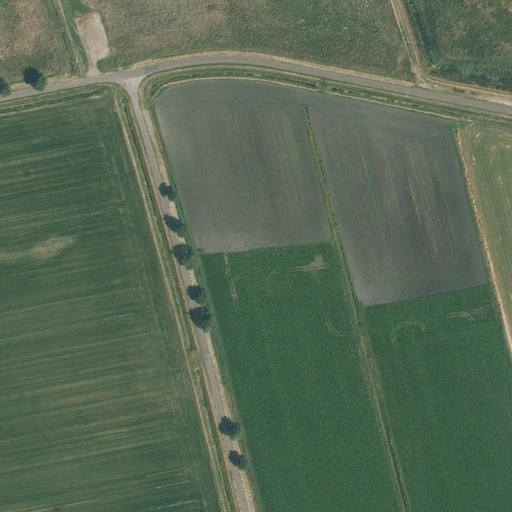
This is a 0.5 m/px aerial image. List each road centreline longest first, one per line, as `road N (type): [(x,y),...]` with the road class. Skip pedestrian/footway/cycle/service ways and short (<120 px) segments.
road 1 (unclassified): [(245,511),(126,74)]
road 2 (unclassified): [(511,111),(266,62),(222,58),(126,74)]
road 3 (unclassified): [(0,97),(126,74)]
